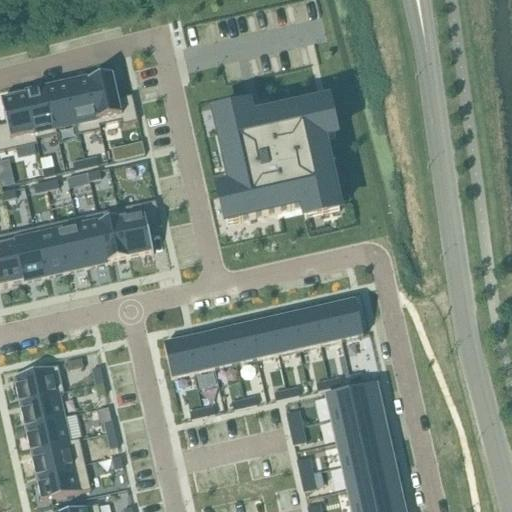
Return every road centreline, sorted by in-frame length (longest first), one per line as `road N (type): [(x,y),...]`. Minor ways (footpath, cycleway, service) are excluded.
road 1 (tertiary): [(511,511),(466,335),(416,0)]
road 2 (residential): [(436,511),(381,266),(367,253),(216,288)]
road 3 (residential): [(0,77),(159,35),(216,288)]
road 4 (residential): [(127,308),(173,511)]
road 5 (residential): [(127,308),(0,340)]
